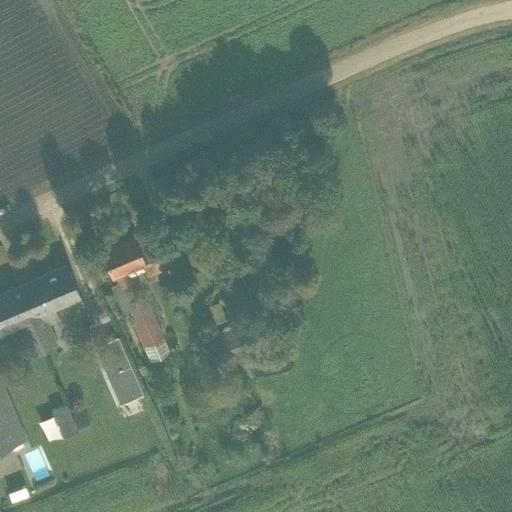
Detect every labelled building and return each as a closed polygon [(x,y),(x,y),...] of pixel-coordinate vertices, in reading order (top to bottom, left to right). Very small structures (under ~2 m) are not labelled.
[(128,282),(131,281),(128,275),(143,269),(146,275),(171,265),(159,237),(137,247),(132,235),(101,249),(112,275),(113,275),(116,282),(110,285),(122,315),(128,313),(148,360),(169,352),(144,294),(134,297),(128,282)] [(0,290),(0,330),(14,325),(27,355),(57,343),(48,322),(58,318),(53,308),(80,297),(66,263),(0,290)] [(205,306),(213,324),(226,319),(218,301),(205,306)] [(200,345),(209,364),(247,347),(236,322),(207,335),(210,341),(200,345)] [(125,354),(101,364),(118,404),(142,393),(125,354)] [(0,448),(20,440),(3,401),(0,402),(0,448)] [(60,415),(68,435),(89,426),(81,406),(60,415)]
